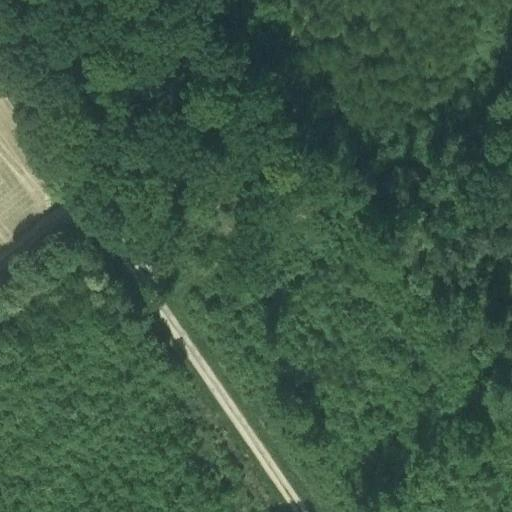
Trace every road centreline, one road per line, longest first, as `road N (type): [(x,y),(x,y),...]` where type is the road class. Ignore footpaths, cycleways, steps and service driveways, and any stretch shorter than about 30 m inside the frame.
road 1 (track): [(299,511),(84,199)]
road 2 (track): [(0,73),(84,199)]
